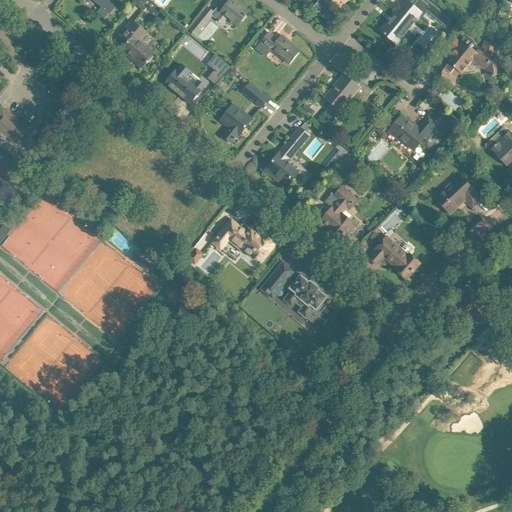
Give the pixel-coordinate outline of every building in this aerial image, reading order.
[(84,0),(84,1),(84,0),(92,0),(101,7),(97,13),(104,19),(109,14),(110,15),(121,0),(84,0)] [(150,0),(136,0),(134,3),(144,11),(147,8),(157,16),(162,10),(150,0)] [(244,16),(246,18),(247,17),(245,15),(248,12),(233,0),(230,0),(226,5),(222,1),(214,12),(208,8),(189,31),(196,36),(212,16),(216,19),(221,23),(227,17),(237,25),(244,16)] [(313,8),(312,15),(323,17),(327,12),(334,3),(341,9),(338,13),(339,13),(347,2),(349,0),(319,0),(313,8)] [(386,22),(379,31),(396,45),(419,17),(424,11),(431,2),(428,0),(417,0),(413,6),(407,1),(395,15),(394,16),(388,24),(386,22)] [(148,33),(132,20),(119,36),(127,43),(121,50),(142,67),(153,53),(140,43),(148,33)] [(269,33),(263,41),(256,48),(266,56),(271,49),(289,64),(300,51),(282,36),(278,40),(269,33)] [(440,72),(440,82),(446,82),(450,78),(451,77),(455,78),(460,73),(461,74),(470,63),(477,65),(477,66),(485,69),(487,64),(488,65),(489,63),(490,61),(489,60),(490,56),(491,57),(492,55),(491,55),(492,52),(494,53),(498,43),(488,38),(487,40),(486,40),(484,44),(485,45),(483,49),(485,49),(483,54),(477,52),(476,53),(470,49),(473,45),(468,40),(465,44),(462,42),(460,45),(454,40),(450,46),(455,51),(447,61),(449,63),(442,72),(440,72)] [(214,70),(208,78),(216,85),(230,68),(222,61),(214,70)] [(175,71),(165,84),(179,95),(184,98),(184,99),(190,104),(200,91),(204,86),(198,81),(194,86),(185,78),(189,73),(190,72),(181,65),(176,71),(175,71)] [(349,95),(352,97),(361,105),(373,91),(358,79),(354,84),(343,75),(324,97),(325,98),(326,96),(334,102),(330,106),(330,109),(331,112),(333,114),(336,114),(339,113),(346,104),(343,102),(349,95)] [(261,108),(269,99),(249,83),(242,92),(261,108)] [(102,103),(97,99),(93,104),(98,107),(102,103)] [(0,131),(8,138),(15,145),(31,125),(23,119),(20,122),(0,105),(0,131)] [(251,120),(244,114),(233,105),(221,120),(230,127),(223,136),(231,143),(238,134),(239,135),(251,120)] [(453,124),(439,112),(433,120),(428,116),(417,129),(401,116),(389,131),(413,151),(419,143),(428,150),(444,131),(446,132),(453,124)] [(376,131),(381,135),(390,124),(386,120),(376,131)] [(306,123),(301,129),(306,134),(311,128),(306,123)] [(298,172),(287,163),(309,136),(306,134),(301,129),(300,128),(265,170),(274,178),(276,175),(288,185),(294,177),(298,172)] [(506,166),(509,163),(511,160),(511,135),(507,130),(505,128),(499,134),(501,136),(503,138),(491,150),(506,166)] [(451,134),(444,143),(449,147),(456,138),(451,134)] [(340,150),(326,167),(332,172),(349,152),(339,144),(336,147),(340,150)] [(436,198),(443,206),(450,214),(465,200),(473,208),(481,200),(473,192),(474,191),(467,184),(460,176),(436,198)] [(343,240),(349,233),(355,225),(341,213),(346,206),(349,209),(356,200),(342,188),(334,196),(339,200),(321,222),(343,240)] [(379,226),(388,235),(409,216),(400,206),(379,226)] [(251,230),(248,234),(231,220),(221,232),(251,257),(252,255),(261,262),(275,244),(263,234),(260,238),(251,230)] [(3,224),(0,228),(0,243),(10,230),(3,224)] [(380,236),(376,232),(371,238),(375,242),(380,236)] [(375,250),(376,250),(368,258),(376,266),(384,257),(396,268),(395,270),(406,279),(420,264),(409,254),(411,251),(411,247),(408,245),(405,245),(401,250),(387,237),(375,250)] [(196,249),(188,259),(195,264),(203,254),(196,249)] [(287,281),(295,272),(283,262),(283,263),(282,263),(281,263),(282,264),(261,289),(273,298),(285,284),(292,290),(284,300),(292,306),(299,298),(306,303),(299,312),(306,318),(314,309),(316,310),(317,309),(321,313),(326,307),(322,303),(327,297),(326,296),(327,295),(303,276),(302,277),(300,276),(293,285),(287,281)] [(459,306),(464,313),(471,309),(480,324),(489,319),(474,294),(465,299),(466,301),(459,306)] [(442,314),(447,320),(458,310),(453,304),(442,314)]
